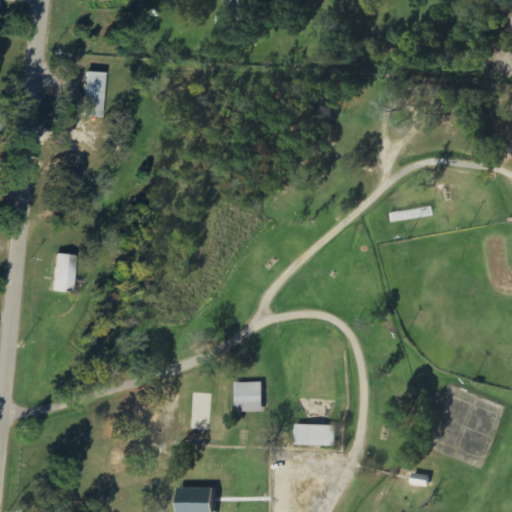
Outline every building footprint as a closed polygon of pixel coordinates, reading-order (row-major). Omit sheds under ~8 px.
[(107,74),(89,73),(87,117),(105,118),(107,74)] [(80,257),(60,254),(55,292),(75,294),(80,257)] [(229,381),(180,378),(176,441),(224,445),(229,381)] [(267,383),(238,384),(239,414),(267,413),(267,383)] [(296,446),(337,447),(338,427),(296,426),(296,446)] [(411,485),(428,488),(430,477),(413,474),(411,485)] [(176,511),(214,511),(215,489),(177,489),(176,511)]
